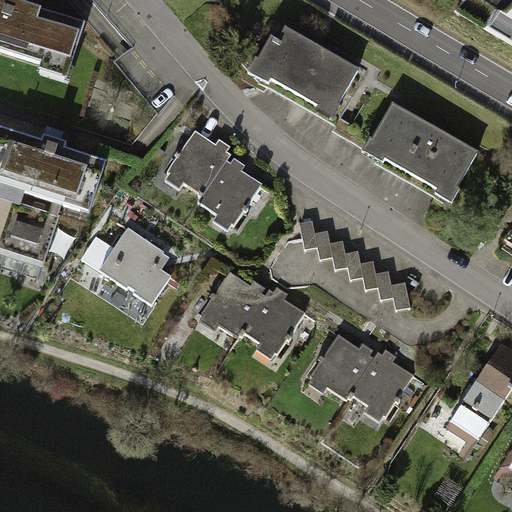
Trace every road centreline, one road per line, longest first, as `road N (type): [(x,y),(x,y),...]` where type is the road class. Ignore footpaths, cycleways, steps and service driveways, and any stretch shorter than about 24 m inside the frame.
road 1 (residential): [(511,296),(261,122),(145,0)]
road 2 (secondary): [(361,0),(511,89)]
